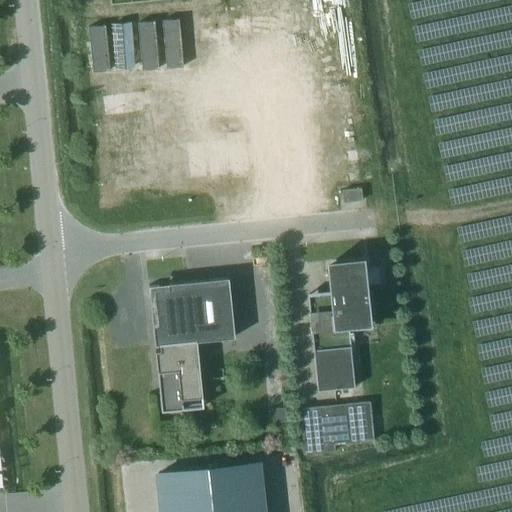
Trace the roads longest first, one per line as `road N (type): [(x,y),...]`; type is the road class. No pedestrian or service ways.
road 1 (unclassified): [(376,219),(50,250)]
road 2 (tertiary): [(76,511),(50,250)]
road 3 (tertiary): [(50,250),(26,0)]
